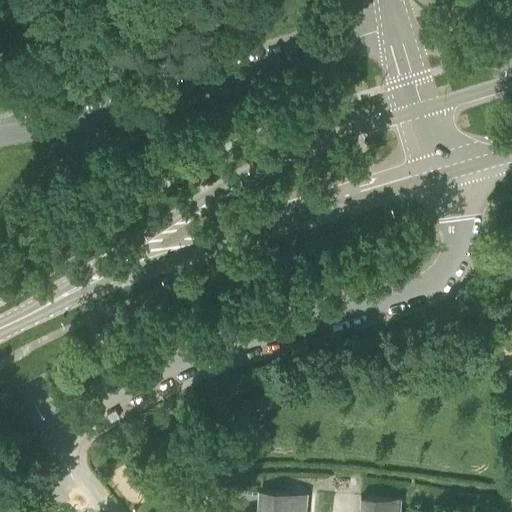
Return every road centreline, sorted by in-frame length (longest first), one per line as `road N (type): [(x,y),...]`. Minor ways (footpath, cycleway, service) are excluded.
road 1 (residential): [(51,434),(197,356),(433,283),(460,241),(446,173)]
road 2 (unclassified): [(396,32),(207,91),(0,129)]
road 3 (tertiary): [(418,110),(254,169),(95,278)]
road 4 (tertiary): [(95,278),(446,173)]
road 5 (unclassified): [(511,66),(396,32)]
